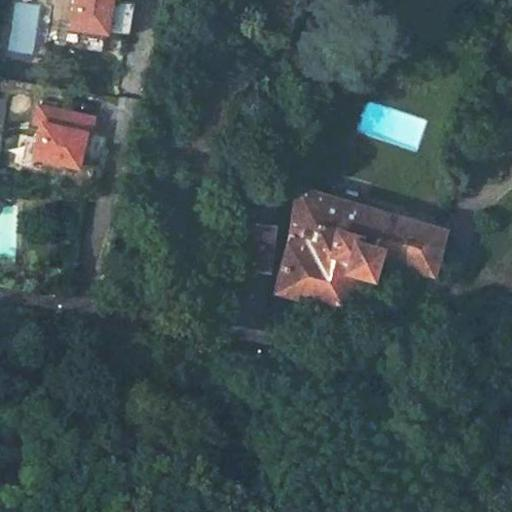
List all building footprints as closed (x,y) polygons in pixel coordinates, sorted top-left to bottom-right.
[(100,31),(105,0),(61,0),(58,24),(100,31)] [(92,115),(38,104),(34,120),(40,122),(33,155),(75,164),(83,131),(88,132),(92,115)] [(277,190),(247,185),(237,275),(229,322),(256,328),(277,190)] [(289,246),(278,291),(337,306),(347,269),(365,275),(370,256),(426,272),(436,237),(299,196),(289,246)] [(227,306),(214,304),(197,301),(196,314),(224,321),(227,306)]
